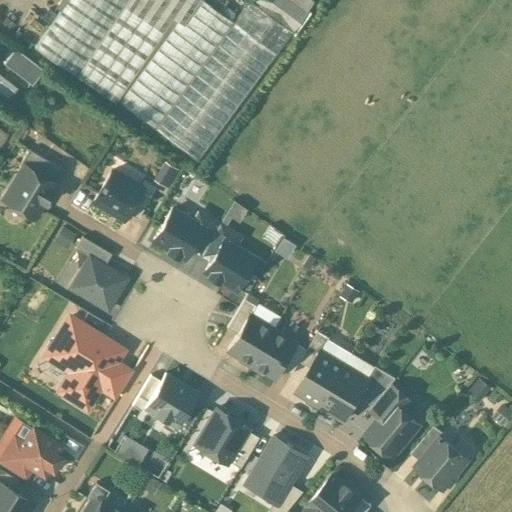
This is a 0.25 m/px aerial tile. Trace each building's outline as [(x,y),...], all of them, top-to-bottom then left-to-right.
[(157,0),(66,0),(34,47),(96,90),(157,0)] [(159,0),(98,91),(113,102),(181,0),(159,0)] [(204,0),(199,0),(183,23),(175,18),(118,101),(195,157),(290,31),(248,0),(246,0),(232,20),(204,0)] [(289,1),(288,0),(248,0),(290,31),(292,33),(307,14),(289,1)] [(44,70),(15,48),(3,63),(32,85),(44,70)] [(0,94),(7,100),(16,88),(0,75),(0,94)] [(59,167),(29,148),(20,163),(23,165),(23,164),(51,181),(59,167)] [(51,181),(23,164),(23,165),(3,198),(34,217),(44,201),(46,202),(53,191),(50,190),(55,183),(51,181)] [(140,187),(112,169),(93,200),(123,218),(127,212),(142,188),(140,187)] [(142,188),(127,212),(138,218),(156,187),(144,180),(140,187),(142,188)] [(202,226),(172,208),(153,239),(169,248),(168,250),(178,256),(179,254),(184,257),(190,247),(203,226),(202,226)] [(219,223),(208,216),(202,226),(203,226),(190,247),(201,253),(219,223)] [(230,229),(219,223),(201,253),(211,260),(223,239),(225,239),(230,229)] [(111,253),(82,236),(75,248),(88,256),(89,255),(104,264),(111,253)] [(225,239),(223,239),(211,260),(210,260),(205,270),(210,273),(209,275),(219,280),(220,279),(236,289),(255,258),(225,239)] [(104,264),(89,255),(88,256),(70,287),(107,309),(126,277),(104,264)] [(244,298),(227,327),(237,333),(249,314),(250,314),(256,305),(244,298)] [(123,359),(131,344),(70,309),(43,355),(68,369),(56,390),(91,410),(102,390),(117,398),(135,366),(123,359)] [(250,314),(249,314),(237,333),(227,349),(251,364),(273,328),(250,314)] [(297,343),(273,328),(251,364),(275,378),(282,367),(296,344),(297,343)] [(330,337),(318,330),(306,350),(300,361),(310,367),(320,350),(321,350),(330,337)] [(306,350),(296,344),(282,367),(292,373),(300,361),(306,350)] [(321,350),(320,350),(310,367),(296,390),(311,400),(312,398),(321,403),(344,364),(321,350)] [(344,364),(321,403),(329,408),(328,410),(344,419),(358,396),(368,379),(367,378),(344,364)] [(368,379),(358,396),(373,405),(391,383),(396,377),(375,365),(367,378),(368,379)] [(197,391),(166,372),(161,380),(145,407),(176,426),(197,391)] [(161,380),(150,373),(132,404),(143,410),(145,407),(161,380)] [(373,405),(370,408),(380,416),(393,401),(394,402),(401,392),(391,383),(373,405)] [(380,416),(365,434),(392,456),(419,423),(394,402),(393,401),(380,416)] [(248,427),(216,408),(195,443),(227,462),(228,460),(247,429),(248,427)] [(434,425),(411,452),(420,460),(440,436),(441,437),(444,433),(434,425)] [(62,445),(33,427),(15,455),(14,456),(33,468),(43,474),(62,445)] [(247,429),(228,460),(240,467),(259,436),(247,429)] [(139,462),(148,447),(128,433),(118,448),(139,462)] [(279,503),(307,456),(273,435),(249,476),(261,484),(257,491),(279,503)] [(420,460),(416,466),(443,488),(467,458),(441,437),(440,436),(420,460)] [(15,455),(3,447),(0,452),(0,463),(26,480),(33,468),(14,456),(15,455)] [(18,479),(0,467),(0,482),(11,489),(18,479)] [(361,495),(333,473),(308,504),(309,505),(304,511),(305,511),(347,511),(360,496),(361,495)] [(11,489),(0,482),(0,511),(29,511),(34,504),(11,489)] [(88,498),(79,511),(93,511),(102,498),(103,498),(109,490),(96,482),(86,497),(88,498)] [(360,496),(347,511),(365,511),(371,505),(360,496)] [(93,511),(124,511),(103,498),(102,498),(93,511)]
